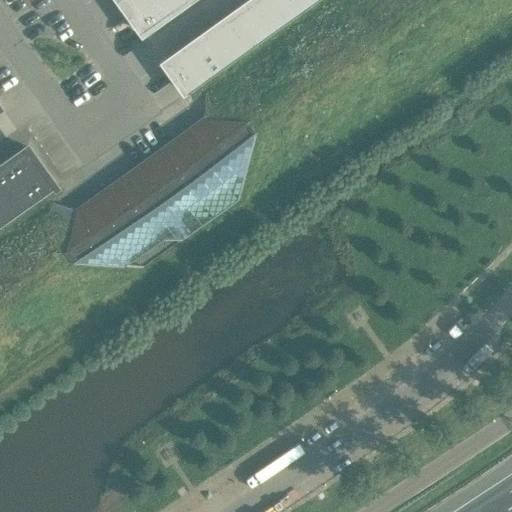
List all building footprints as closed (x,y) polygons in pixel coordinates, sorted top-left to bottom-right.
[(185,0),(130,0),(137,9),(131,13),(144,30),(185,0)] [(291,17),(278,0),(250,0),(248,1),(270,32),(291,17)] [(311,3),(309,0),(278,0),(291,17),(311,3)] [(270,32),(248,1),(227,16),(249,47),(270,32)] [(249,47),(227,16),(207,31),(229,62),(249,47)] [(229,62),(207,31),(186,46),(208,77),(229,62)] [(208,77),(186,46),(166,60),(187,91),(208,77)] [(239,200),(256,134),(247,122),(217,119),(205,119),(204,119),(78,209),(77,211),(75,217),(75,219),(66,251),(75,263),(118,266),(129,258),(160,236),(185,238),(239,200)] [(0,225),(57,184),(48,172),(30,148),(29,149),(27,146),(0,165),(0,225)]
